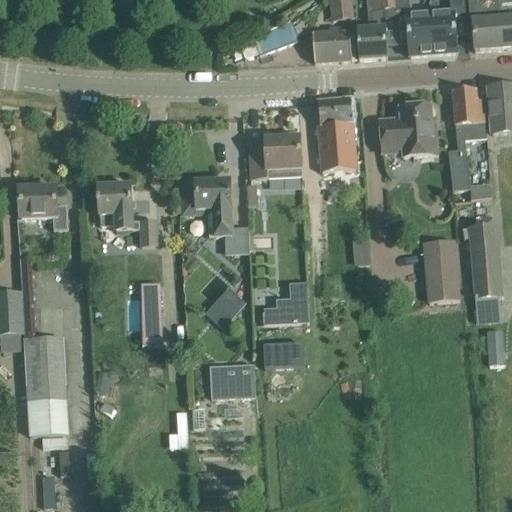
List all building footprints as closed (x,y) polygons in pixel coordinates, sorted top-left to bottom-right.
[(330,0),(333,24),(356,21),(353,0),(330,0)] [(397,14),(395,0),(380,0),(382,12),(368,13),(369,33),(357,34),(360,64),(388,61),(384,24),(396,23),(395,14),(397,14)] [(395,0),(397,14),(411,13),(409,0),(395,0)] [(450,0),(451,15),(431,17),(434,58),(458,56),(456,27),(466,26),(467,38),(468,38),(464,0),(450,0)] [(511,3),(498,5),(503,53),(511,51),(511,3)] [(503,53),(498,5),(470,7),(471,16),(482,15),(483,24),(474,25),(476,55),(503,53)] [(434,58),(431,17),(407,19),(410,60),(434,58)] [(253,40),(260,59),(300,44),(293,25),(253,40)] [(315,67),(352,64),(350,35),(313,37),(315,67)] [(511,89),(489,91),(491,111),(493,138),(511,136),(511,89)] [(487,142),(486,123),(484,103),(478,104),(477,92),(453,94),(457,145),(487,142)] [(354,127),(351,102),(319,105),(321,130),(318,130),(323,176),(357,173),(353,127),(354,127)] [(433,137),(432,128),(431,108),(400,111),(401,122),(380,124),(383,157),(404,156),(404,161),(438,158),(436,137),(433,137)] [(250,148),(250,156),(251,176),(252,185),(269,184),(269,182),(303,180),(302,161),(301,141),(266,143),(266,148),(250,148)] [(450,151),(455,191),(473,189),(467,149),(450,151)] [(248,231),(233,232),(231,204),(230,184),(196,185),(197,192),(182,193),(182,189),(181,189),(182,219),(214,217),(215,229),(211,229),(212,240),(226,240),(227,257),(250,255),(248,231)] [(99,189),(100,202),(100,219),(117,219),(118,234),(142,232),(143,249),(158,248),(157,224),(141,225),(141,226),(132,226),(131,188),(99,189)] [(21,192),(21,212),(22,223),(54,222),(55,235),(69,235),(67,209),(57,210),(57,191),(21,192)] [(349,246),(348,210),(328,210),(329,246),(349,246)] [(480,303),(508,300),(500,229),(473,232),(480,303)] [(456,244),(424,247),(429,305),(461,302),(456,244)] [(353,246),(354,254),(357,253),(358,266),(368,265),(368,245),(353,246)] [(162,326),(161,315),(160,288),(134,289),(136,327),(162,326)] [(23,336),(21,294),(0,295),(0,337),(1,337),(21,336),(23,336)] [(229,296),(207,320),(223,335),(245,310),(229,296)] [(277,315),(264,315),(265,329),(310,327),(309,302),(292,303),(277,304),(277,315)] [(21,336),(1,337),(2,352),(22,351),(21,336)] [(66,347),(29,348),(32,439),(52,439),(52,444),(66,444),(65,438),(70,438),(66,347)] [(304,347),(264,349),(266,372),(306,370),(304,347)] [(254,398),(252,369),(209,371),(211,401),(254,398)] [(97,385),(95,395),(108,398),(110,388),(97,385)]
